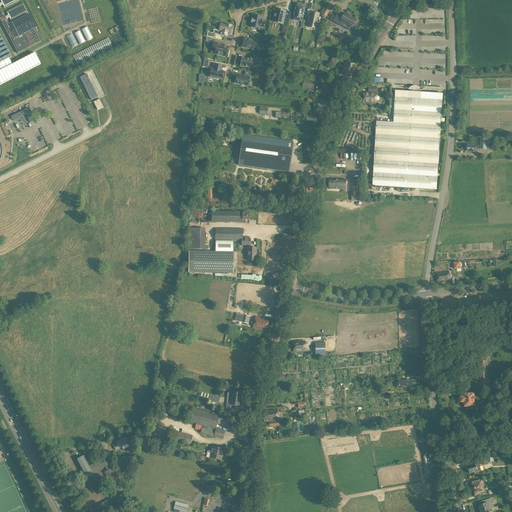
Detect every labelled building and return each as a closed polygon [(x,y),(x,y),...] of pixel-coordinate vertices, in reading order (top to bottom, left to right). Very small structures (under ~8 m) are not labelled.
[(0,0),(0,19),(18,53),(41,41),(34,28),(18,36),(16,37),(9,25),(6,19),(5,17),(0,6),(0,0)] [(40,8),(51,30),(52,30),(53,29),(60,26),(47,0),(36,0),(39,6),(40,8)] [(5,17),(6,19),(9,17),(11,20),(27,12),(22,3),(6,12),(8,15),(5,17)] [(298,5),(298,6),(296,6),(295,11),(294,10),(293,15),(294,16),(293,20),(301,22),(302,15),(303,15),(304,10),(303,10),(304,8),(302,7),(302,6),(298,5)] [(275,10),(273,22),(281,23),(279,32),(285,33),(287,21),(283,20),(285,12),(275,10)] [(319,14),(312,13),(312,14),(310,13),(310,17),(309,17),(308,22),(309,22),(307,27),(315,29),(317,22),(319,23),(320,18),(318,17),(319,14)] [(337,13),(332,21),(339,25),(339,24),(342,26),(343,23),(347,26),(345,28),(349,31),(351,27),(353,24),(354,24),(357,20),(351,17),(352,16),(351,16),(351,17),(349,15),(344,13),(342,16),(337,13)] [(29,15),(12,24),(18,36),(34,28),(35,27),(29,15)] [(266,21),(263,20),(263,21),(261,20),(261,17),(253,15),(252,19),(251,23),(252,23),(251,27),(259,29),(259,26),(265,27),(266,21)] [(225,25),(220,24),(219,31),(221,31),(220,35),(227,36),(228,33),(231,34),(233,26),(232,26),(225,24),(225,25)] [(81,29),(87,40),(93,37),(87,26),(81,29)] [(74,33),(80,44),(85,41),(79,30),(74,33)] [(0,84),(40,64),(39,62),(35,53),(12,64),(11,62),(10,61),(9,58),(12,56),(0,33),(0,84)] [(108,37),(72,56),(77,65),(113,47),(108,37)] [(258,41),(244,38),(242,46),(245,46),(245,47),(256,50),(258,41)] [(212,49),(215,50),(214,54),(225,57),(226,50),(223,49),(224,45),(213,42),(212,49)] [(193,57),(192,60),(192,63),(196,64),(195,66),(201,67),(202,63),(199,62),(200,59),(193,57)] [(242,58),(240,66),(251,68),(252,68),(253,64),(252,64),(252,61),(255,62),(260,63),(260,59),(256,58),(251,57),(250,59),(242,58)] [(356,65),(346,61),(343,68),(341,74),(351,78),(356,65)] [(221,66),(215,65),(214,69),(211,69),(209,77),(214,78),(217,79),(217,78),(221,79),(223,71),(220,71),(221,66)] [(86,74),(80,77),(91,100),(98,97),(86,74)] [(237,74),(235,83),(248,86),(249,77),(244,76),(237,74)] [(201,89),(200,97),(201,97),(201,100),(211,98),(218,99),(219,92),(211,91),(211,89),(202,87),(202,90),(201,89)] [(369,91),(368,92),(364,92),(363,104),(376,104),(377,88),(369,87),(369,91)] [(377,122),(375,152),(372,186),(437,190),(443,94),(417,92),(396,91),(393,123),(377,122)] [(99,100),(94,102),(97,110),(103,107),(99,100)] [(330,104),(318,102),(316,113),(328,114),(330,104)] [(268,107),(260,106),(259,114),(267,114),(268,107)] [(13,121),(26,114),(30,123),(33,121),(27,108),(11,116),(13,121)] [(325,117),(322,125),(327,127),(331,119),(325,117)] [(0,123),(6,136),(8,135),(2,123),(0,123)] [(283,144),(283,140),(243,135),(239,165),(279,171),(280,163),(290,164),(291,150),(282,149),(283,144)] [(481,139),(480,146),(467,145),(467,147),(466,147),(466,150),(467,150),(467,151),(475,152),(476,148),(480,149),(486,150),(487,140),(481,139)] [(347,180),(330,179),(329,189),(346,189),(347,180)] [(361,180),(351,180),(351,196),(358,196),(358,190),(362,190),(362,187),(361,187),(361,180)] [(249,220),(249,212),(237,212),(237,222),(242,222),(242,220),(249,220)] [(189,228),(188,248),(205,248),(205,228),(189,228)] [(242,241),(242,239),(242,229),(215,229),(215,241),(241,241),(242,241)] [(242,241),(241,241),(241,245),(247,245),(247,260),(256,261),(256,248),(250,248),(250,239),(242,239),(242,241)] [(188,251),(188,272),(233,273),(234,252),(188,251)] [(449,271),(436,273),(437,283),(450,281),(449,271)] [(236,313),(235,318),(238,319),(238,321),(247,323),(249,316),(236,313)] [(269,320),(264,319),(264,320),(262,319),(262,318),(255,317),(253,328),(266,331),(269,320)] [(304,341),(293,342),(294,352),(305,351),(304,341)] [(325,343),(315,343),(315,355),(325,355),(325,343)] [(479,386),(488,386),(488,361),(486,361),(486,358),(480,358),(480,361),(478,361),(479,386)] [(415,380),(399,381),(400,388),(416,386),(415,380)] [(474,396),(474,393),(464,393),(464,397),(460,397),(460,403),(464,402),(464,407),(474,407),(474,399),(478,399),(478,396),(474,396)] [(224,398),(224,403),(227,403),(226,409),(231,409),(231,405),(239,406),(240,400),(232,399),(229,398),(224,398)] [(117,409),(51,443),(77,495),(80,493),(89,511),(98,511),(101,511),(99,508),(108,503),(95,479),(92,480),(77,451),(119,430),(115,422),(122,419),(117,409)] [(219,416),(195,409),(191,422),(202,425),(201,428),(202,428),(200,433),(215,437),(222,439),(224,430),(216,427),(219,416)] [(279,427),(278,421),(277,409),(263,410),(264,422),(267,422),(267,425),(269,427),(279,427)] [(192,436),(176,432),(174,439),(190,444),(192,436)] [(122,449),(129,446),(125,437),(114,441),(115,444),(113,445),(115,450),(117,449),(118,451),(122,449)] [(221,449),(212,447),(211,451),(207,450),(206,457),(221,460),(223,451),(220,451),(220,449),(221,449)] [(482,459),(483,465),(491,463),(489,457),(482,459)] [(436,475),(432,461),(428,462),(432,476),(436,475)] [(468,467),(469,470),(468,470),(468,472),(469,473),(470,473),(474,472),(474,473),(481,471),(479,463),(468,467)] [(475,480),(471,481),(473,489),(482,486),(485,485),(483,479),(475,481),(475,480)] [(482,486),(473,489),(475,496),(479,495),(479,494),(486,491),(485,488),(483,489),(482,486)] [(479,505),(479,506),(478,506),(479,510),(480,509),(481,511),(493,508),(490,501),(492,500),(492,498),(485,500),(486,503),(479,505)] [(175,502),(175,504),(174,509),(185,511),(187,506),(175,502)]
